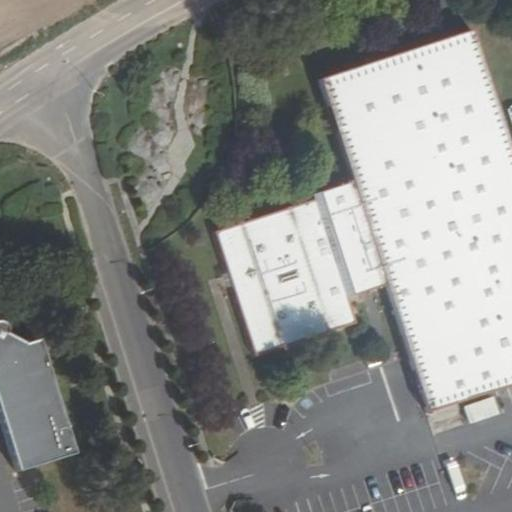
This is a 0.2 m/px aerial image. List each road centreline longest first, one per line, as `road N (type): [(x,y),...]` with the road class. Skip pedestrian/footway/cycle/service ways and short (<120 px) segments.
road 1 (unclassified): [(47,77),(192,511)]
road 2 (primary): [(187,0),(47,77)]
